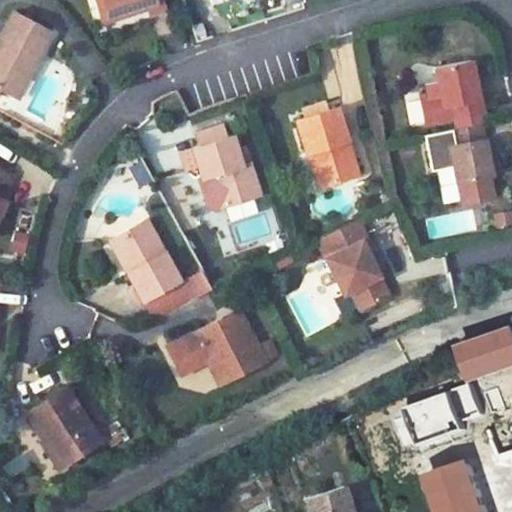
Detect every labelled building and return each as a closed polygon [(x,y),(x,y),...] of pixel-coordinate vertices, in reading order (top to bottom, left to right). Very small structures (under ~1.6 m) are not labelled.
[(163,0),(94,0),(100,20),(146,3),(147,9),(165,5),(163,0)] [(247,0),(250,15),(270,12),(268,0),(247,0)] [(13,13),(0,35),(0,87),(10,93),(27,61),(35,65),(53,35),(13,13)] [(476,53),(439,59),(441,73),(429,75),(430,85),(423,86),(428,118),(458,113),(460,127),(486,121),(484,109),(489,108),(486,93),(484,93),(476,53)] [(27,61),(10,93),(18,97),(35,65),(27,61)] [(341,104),(300,116),(312,154),(317,152),(327,185),(361,172),(341,104)] [(199,138),(231,130),(227,119),(196,126),(199,138)] [(460,127),(456,127),(458,134),(452,135),(460,178),(495,171),(486,121),(460,127)] [(199,138),(183,141),(186,156),(199,153),(212,205),(260,192),(252,160),(242,162),(234,129),(231,130),(199,138)] [(139,152),(125,160),(141,188),(155,180),(139,152)] [(0,222),(12,198),(7,196),(18,173),(0,164),(0,222)] [(496,226),(511,223),(511,209),(494,212),(496,226)] [(149,216),(121,231),(139,263),(130,268),(145,298),(183,279),(149,216)] [(362,216),(356,219),(372,250),(380,248),(362,216)] [(356,219),(318,238),(345,291),(354,287),(365,308),(393,292),(372,250),(356,219)] [(26,254),(28,233),(12,231),(10,252),(26,254)] [(121,231),(112,237),(130,268),(139,263),(121,231)] [(208,271),(187,281),(197,299),(217,289),(208,271)] [(183,279),(145,298),(156,320),(194,301),(183,279)] [(354,287),(345,291),(355,312),(365,308),(354,287)] [(242,304),(168,342),(183,374),(209,359),(219,354),(232,377),(270,358),(278,352),(268,333),(259,338),(242,304)] [(483,338),(461,345),(478,392),(499,386),(483,338)] [(219,354),(209,359),(221,384),(232,377),(219,354)] [(511,380),(499,386),(478,392),(502,457),(511,453),(511,380)] [(66,387),(27,413),(43,439),(47,436),(66,465),(102,444),(66,387)] [(43,439),(38,441),(56,470),(66,465),(47,436),(43,439)] [(489,511),(474,466),(435,479),(445,511),(489,511)] [(354,511),(346,484),(307,497),(311,511),(354,511)]
